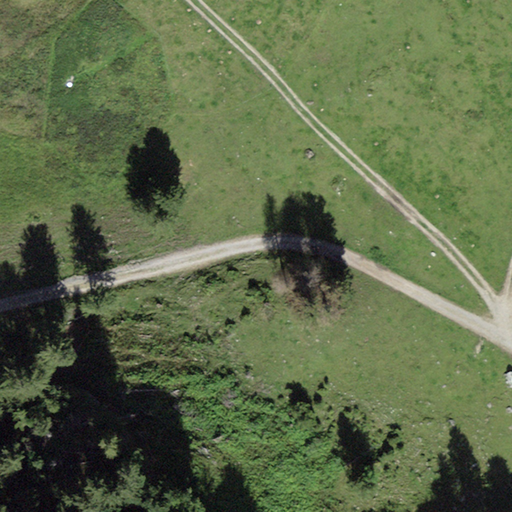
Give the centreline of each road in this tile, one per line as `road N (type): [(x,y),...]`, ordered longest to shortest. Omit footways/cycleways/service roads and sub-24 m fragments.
road 1 (track): [(0,310),(150,264),(270,244),(333,251),(509,340)]
road 2 (track): [(509,340),(478,282),(196,0)]
